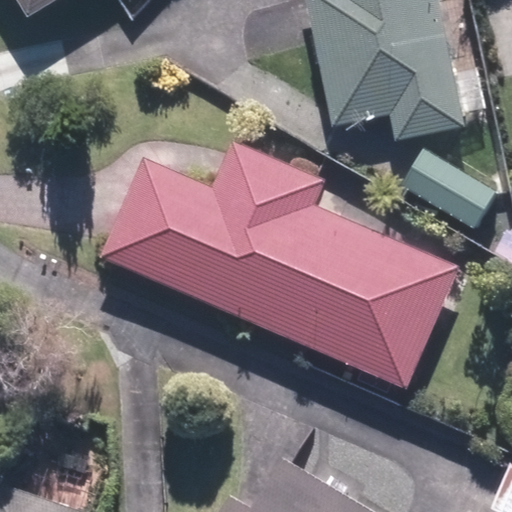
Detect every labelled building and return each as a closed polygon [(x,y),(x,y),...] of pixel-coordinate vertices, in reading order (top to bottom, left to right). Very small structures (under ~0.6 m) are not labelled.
[(29,0),(37,12),(57,0),(29,0)] [(312,0),(338,123),(397,111),(402,136),(472,122),(447,0),(312,0)] [(464,264),(319,203),(331,176),(237,137),(217,184),(150,155),(108,252),(414,382),(464,264)] [(511,511),(511,467),(495,511),(511,511)] [(235,495),(225,511),(354,511),(277,469),(256,506),(235,495)] [(0,511),(114,511),(115,511),(1,473),(0,475),(0,511)]
